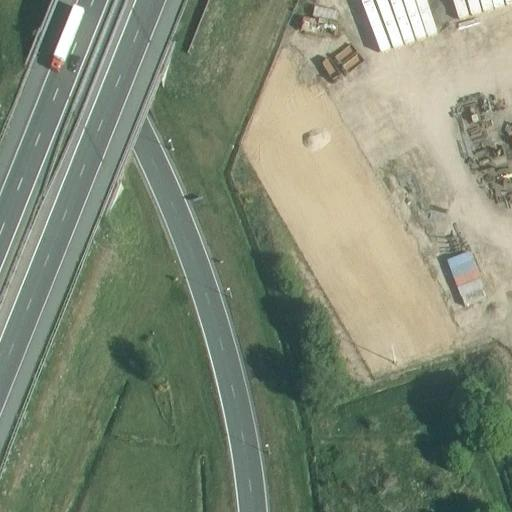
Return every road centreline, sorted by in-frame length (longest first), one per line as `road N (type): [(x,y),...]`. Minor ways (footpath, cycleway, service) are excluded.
road 1 (motorway): [(252,511),(232,390),(198,272),(139,133),(68,0)]
road 2 (motorway): [(0,372),(151,0)]
road 3 (track): [(511,232),(485,226),(412,104),(496,62)]
road 4 (motorway): [(91,0),(0,229)]
